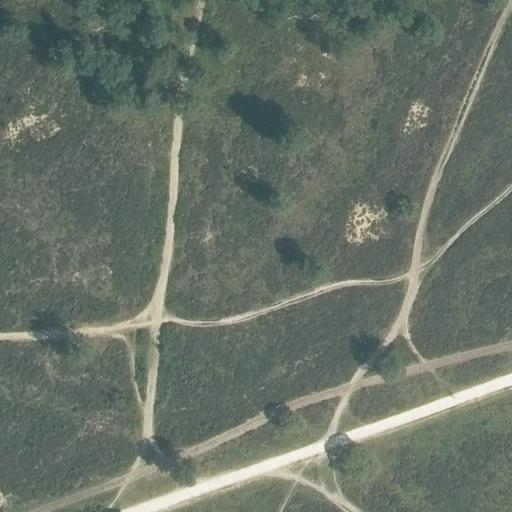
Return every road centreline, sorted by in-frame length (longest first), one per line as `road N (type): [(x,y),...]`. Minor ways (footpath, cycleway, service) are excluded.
road 1 (unknown): [(35,511),(352,386),(511,346)]
road 2 (track): [(320,446),(347,393),(403,322),(423,210),(511,1)]
road 3 (track): [(0,335),(111,332),(148,321)]
